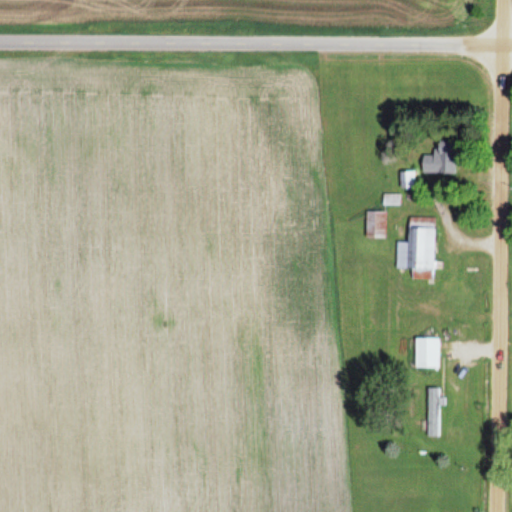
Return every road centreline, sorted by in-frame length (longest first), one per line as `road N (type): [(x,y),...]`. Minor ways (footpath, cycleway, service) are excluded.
road 1 (residential): [(502,43),(0,38)]
road 2 (residential): [(493,511),(502,43)]
